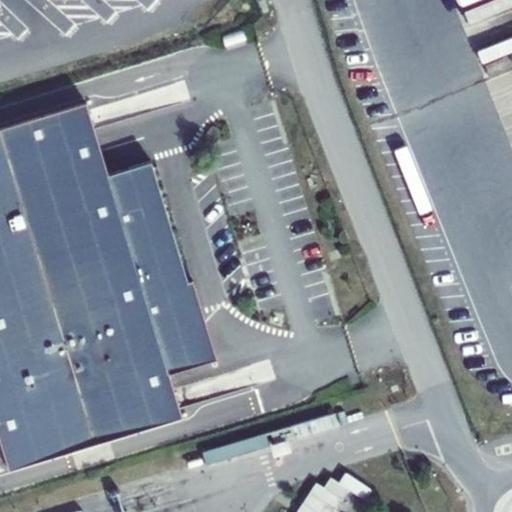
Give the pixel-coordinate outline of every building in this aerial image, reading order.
[(86,102),(0,127),(0,440),(9,469),(182,416),(169,373),(217,358),(192,278),(187,280),(151,160),(108,174),(86,102)] [(333,413),(270,432),(274,446),(337,427),(333,413)] [(202,452),(205,465),(269,445),(265,433),(202,452)] [(346,474),(339,484),(348,490),(364,500),(371,490),(346,474)] [(333,511),(348,490),(339,484),(330,478),(323,488),(315,483),(296,511),(333,511)] [(256,497),(238,511),(253,511),(263,504),(256,497)]
